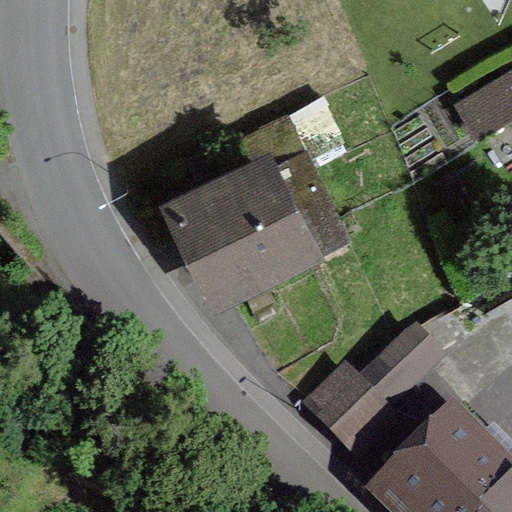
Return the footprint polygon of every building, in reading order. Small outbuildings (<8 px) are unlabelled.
[(511,71),(461,103),(478,130),(511,109),(511,71)] [(365,82),(325,95),(357,193),(398,179),(365,82)] [(182,203),(223,283),(301,244),(261,163),(230,179),(226,172),(203,184),(206,191),(182,203)] [(359,451),(393,418),(383,407),(437,355),(412,330),(358,382),(347,370),(313,403),(359,451)] [(384,484),(412,511),(511,511),(511,470),(509,473),(453,416),(430,439),(418,427),(396,450),(407,461),(384,484)]
